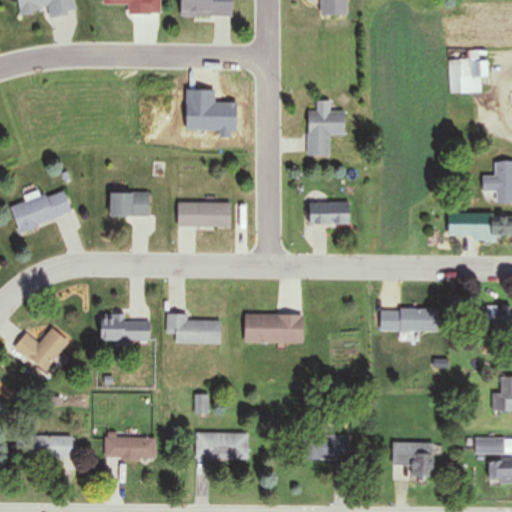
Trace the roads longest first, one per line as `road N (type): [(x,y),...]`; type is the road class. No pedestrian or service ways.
road 1 (residential): [(511,270),(77,265),(24,283),(0,307)]
road 2 (residential): [(267,58),(94,57),(0,69)]
road 3 (residential): [(269,265),(266,0)]
